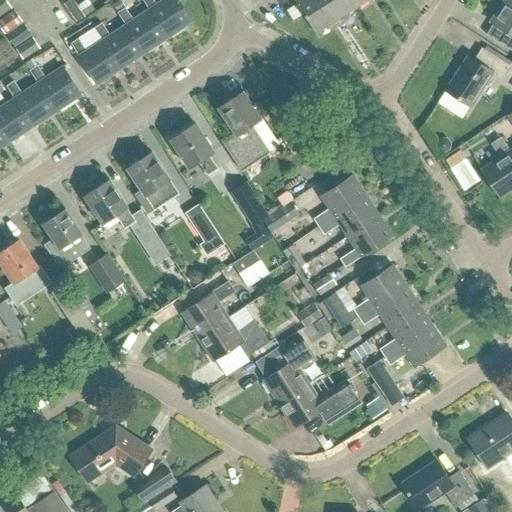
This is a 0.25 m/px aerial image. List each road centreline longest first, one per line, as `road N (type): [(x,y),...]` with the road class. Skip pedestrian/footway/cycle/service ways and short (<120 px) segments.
road 1 (residential): [(0,445),(88,385),(130,377),(278,469),(320,474),(511,354)]
road 2 (residential): [(233,26),(212,60),(0,201)]
road 3 (residential): [(486,264),(380,103)]
road 4 (residential): [(380,103),(233,26)]
road 5 (residential): [(380,103),(447,0)]
